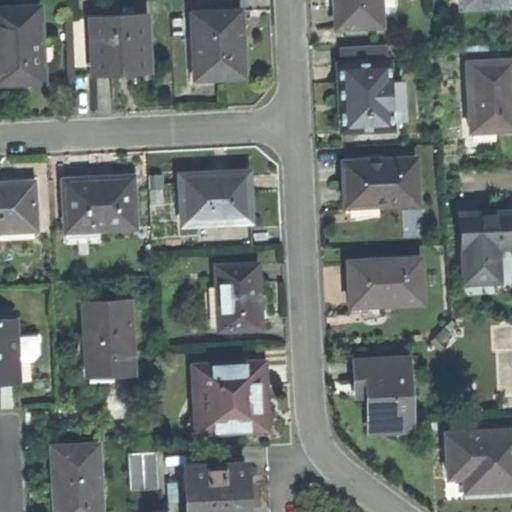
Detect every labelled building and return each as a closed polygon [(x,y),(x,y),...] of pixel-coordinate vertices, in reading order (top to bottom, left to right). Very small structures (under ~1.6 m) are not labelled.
[(339,0),(341,27),(380,25),(378,0),(339,0)] [(241,37),(240,3),(192,4),(194,76),(243,75),(241,37)] [(42,4),(0,5),(0,82),(44,81),(42,4)] [(121,71),(151,70),(149,15),(92,16),(94,72),(121,71)] [(340,45),(341,63),(385,60),(384,42),(340,45)] [(468,129),(511,127),(511,64),(511,57),(465,60),(468,129)] [(346,129),(392,126),(388,60),(385,60),(341,63),(337,63),(339,90),(340,103),(345,103),(346,129)] [(345,205),(417,201),(415,156),(343,160),(344,181),(345,205)] [(211,172),(181,173),(183,223),(251,219),(248,170),(211,172)] [(67,229),(136,225),(133,175),(96,177),(64,179),(67,229)] [(0,229),(36,228),(35,183),(3,184),(3,182),(0,182),(0,229)] [(497,243),(511,242),(511,207),(501,208),(460,210),(463,279),(498,278),(497,243)] [(423,300),(420,256),(349,260),(350,281),(351,304),(423,300)] [(220,328),(263,326),(261,291),(259,261),(216,263),(220,328)] [(131,300),(85,302),(89,373),(104,373),(134,371),(131,300)] [(17,317),(0,317),(0,383),(21,383),(20,360),(36,360),(39,357),(39,343),(41,339),(41,335),(37,331),(18,331),(17,317)] [(368,428),(410,426),(406,354),(353,357),(354,378),(355,391),(366,391),(368,428)] [(266,390),(264,362),(196,365),(199,430),(268,427),(266,390)] [(463,487),(511,484),(511,428),(447,431),(448,474),(463,473),(463,487)] [(56,511),(102,511),(99,443),(53,444),(55,492),(56,511)] [(161,489),(159,450),(130,451),(131,490),(161,489)] [(245,464),(190,467),(191,511),(246,511),(246,494),(245,464)]
